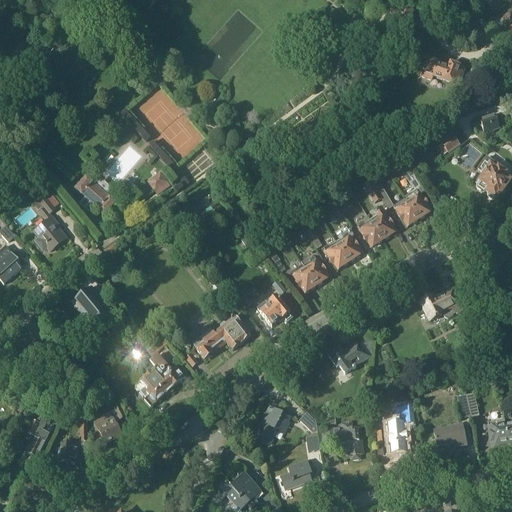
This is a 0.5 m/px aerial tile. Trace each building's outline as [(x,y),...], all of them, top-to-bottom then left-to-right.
[(497,1),(498,0),(483,0),(491,8),(492,7),(496,12),(502,5),(497,1)] [(410,28),(417,18),(412,15),(413,12),(405,6),(404,9),(397,5),(391,14),(391,15),(387,20),(393,24),(389,29),(397,35),(400,31),(402,28),(407,32),(410,27),(410,28)] [(449,67),(445,66),(427,60),(421,78),(431,81),(432,77),(456,85),(459,78),(462,79),(465,69),(459,67),(450,63),(449,67)] [(493,131),(500,129),(496,117),(487,120),(486,119),(480,122),(485,134),(486,136),(494,133),(493,131)] [(441,145),(442,146),(447,154),(449,155),(460,147),(453,136),(452,136),(441,144),(441,145)] [(444,156),(447,154),(442,146),(438,148),(444,156)] [(477,190),(483,194),(486,194),(487,195),(487,197),(492,201),(495,200),(496,201),(499,197),(501,195),(503,195),(506,192),(505,190),(511,182),(505,177),(508,173),(502,168),(501,170),(499,168),(497,171),(491,167),(494,162),(488,158),(479,170),(485,174),(476,186),(477,190)] [(405,198),(406,200),(419,221),(420,220),(422,221),(425,219),(425,217),(431,213),(428,208),(429,207),(425,201),(424,201),(421,196),(420,196),(420,195),(421,192),(419,189),(417,185),(419,184),(408,167),(403,171),(417,192),(412,195),(410,195),(405,198)] [(161,174),(147,183),(154,194),(168,184),(161,174)] [(105,215),(117,202),(110,197),(110,198),(93,183),(93,182),(87,177),(76,190),(82,195),(86,197),(80,204),(91,213),(96,207),(100,210),(99,210),(105,215)] [(371,183),(382,200),(388,210),(393,206),(376,179),(371,183)] [(371,183),(371,182),(363,187),(369,196),(375,204),(382,200),(371,183)] [(49,193),(44,197),(48,201),(53,198),(49,193)] [(34,233),(40,240),(36,243),(44,252),(49,247),(53,251),(67,240),(56,227),(58,225),(53,218),(52,218),(50,215),(55,210),(48,201),(44,197),(44,196),(37,201),(44,210),(39,213),(47,223),(34,233)] [(419,221),(406,200),(399,204),(394,207),(397,212),(400,217),(399,218),(403,224),(404,223),(407,228),(413,224),(415,225),(418,223),(418,221),(419,221)] [(344,218),(337,208),(332,212),(338,222),(344,218)] [(377,216),(370,221),(384,241),(385,240),(386,241),(390,239),(389,237),(396,233),(392,228),(393,228),(389,221),(388,222),(385,217),(382,213),(377,216)] [(382,242),(384,241),(370,221),(364,225),(363,225),(358,228),(361,232),(361,233),(364,238),(363,238),(367,245),(368,244),(372,249),(378,245),(379,246),(382,244),(382,242)] [(303,230),(307,235),(312,231),(309,226),(303,230)] [(7,227),(0,234),(9,244),(16,238),(7,227)] [(303,231),(298,234),(302,242),(308,238),(303,231)] [(317,251),(322,247),(312,231),(307,235),(317,251)] [(343,238),(336,242),(349,263),(351,262),(353,263),(356,261),(355,259),(362,255),(358,250),(359,250),(355,244),(354,244),(351,240),(354,237),(350,231),(342,236),(343,238)] [(348,264),(349,263),(336,242),(324,250),(327,254),(327,255),(330,260),(329,260),(333,267),(334,266),(338,271),(344,267),(345,268),(349,266),(348,264)] [(115,244),(112,247),(105,251),(109,257),(119,249),(115,244)] [(0,280),(4,286),(22,270),(17,264),(19,262),(11,253),(6,247),(0,252),(0,280)] [(274,254),(268,259),(280,274),(285,271),(279,263),(280,262),(274,254)] [(303,266),(303,267),(316,287),(318,286),(320,287),(323,285),(323,283),(329,279),(325,274),(326,274),(322,267),(321,268),(318,263),(315,259),(310,262),(308,259),(301,264),(303,266)] [(316,288),(316,287),(303,267),(303,266),(291,274),(294,278),(297,284),(296,284),(301,290),(302,290),(305,295),(311,291),(313,292),(316,290),(316,288)] [(92,287),(74,301),(82,310),(78,313),(90,329),(108,314),(96,300),(100,297),(92,287)] [(461,304),(454,290),(435,299),(433,296),(420,303),(425,313),(429,321),(430,322),(443,315),(445,319),(447,320),(453,317),(453,315),(455,314),(457,315),(463,312),(463,309),(461,304)] [(244,312),(252,306),(240,292),(233,298),(244,312)] [(287,324),(294,318),(290,314),(291,314),(278,299),(270,304),(271,306),(269,307),(266,303),(258,309),(262,314),(261,314),(272,328),(283,320),(284,320),(287,324)] [(229,313),(223,305),(219,309),(225,317),(229,313)] [(221,330),(208,341),(204,344),(200,339),(193,345),(197,350),(196,351),(205,362),(227,344),(233,352),(251,338),(247,332),(247,330),(245,328),(242,327),(236,318),(226,326),(224,325),(220,328),(221,330)] [(119,322),(111,328),(118,337),(126,330),(119,322)] [(168,345),(160,335),(144,348),(152,358),(168,345)] [(11,371),(40,348),(31,337),(2,359),(11,371)] [(370,338),(360,345),(358,342),(342,353),(339,349),(328,356),(336,368),(339,367),(345,376),(353,370),(353,371),(356,369),(355,368),(369,359),(369,357),(372,355),(374,344),(370,338)] [(170,392),(186,378),(177,367),(171,372),(157,356),(156,358),(152,362),(157,368),(140,383),(136,387),(135,390),(137,392),(141,392),(146,399),(144,401),(151,408),(166,395),(168,395),(170,393),(170,392)] [(21,389),(15,394),(22,402),(28,398),(21,389)] [(466,397),(471,419),(479,417),(474,395),(466,397)] [(470,418),(466,397),(457,399),(461,420),(470,418)] [(115,411),(112,413),(104,417),(104,418),(95,423),(106,445),(122,437),(115,423),(126,418),(120,407),(114,410),(115,411)] [(393,426),(383,427),(386,453),(401,452),(398,425),(412,424),(411,408),(392,410),(393,426)] [(288,422),(290,418),(275,411),(271,418),(266,415),(259,431),(260,431),(255,440),(267,446),(274,431),(283,435),(289,423),(288,422)] [(316,422),(307,414),(299,422),(312,434),(317,433),(316,422)] [(17,424),(22,427),(23,427),(26,422),(25,421),(21,418),(19,418),(17,423),(17,424)] [(41,420),(39,425),(32,422),(28,434),(31,435),(36,437),(27,454),(37,459),(49,437),(42,433),(47,422),(41,420)] [(492,449),(501,448),(502,449),(505,448),(506,447),(508,447),(504,422),(488,424),(489,429),(492,449)] [(342,424),(342,430),(330,431),(331,445),(346,444),(347,458),(352,457),(352,461),(354,462),(359,462),(360,460),(360,457),(363,456),(360,430),(353,431),(352,423),(342,424)] [(446,452),(467,448),(463,427),(453,429),(450,427),(446,428),(445,430),(445,431),(434,433),(437,448),(445,447),(446,452)] [(308,453),(320,451),(318,436),(306,438),(308,453)] [(62,444),(59,461),(77,464),(79,455),(81,455),(89,455),(89,442),(88,442),(83,442),(82,447),(70,445),(70,442),(69,441),(65,440),(63,441),(63,444),(62,444)] [(310,471),(307,463),(288,469),(290,475),(283,478),(284,481),(286,489),(287,488),(288,492),(312,483),(309,474),(309,473),(310,473),(310,472),(310,471)] [(237,485),(234,488),(230,484),(235,490),(226,497),(234,506),(231,508),(234,511),(241,511),(247,506),(251,510),(258,504),(254,498),(260,492),(245,475),(235,483),(237,485)] [(279,508),(276,501),(270,503),(273,510),(279,508)]
